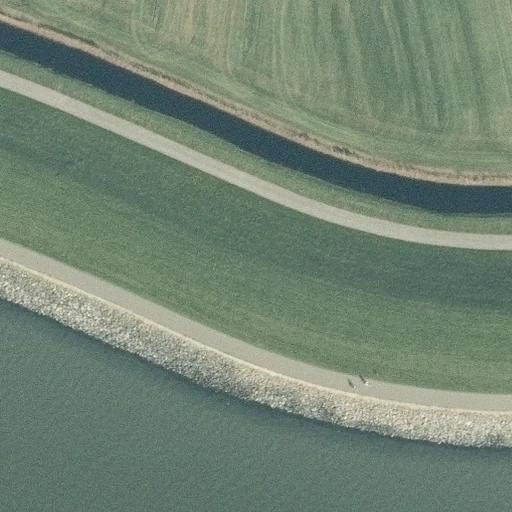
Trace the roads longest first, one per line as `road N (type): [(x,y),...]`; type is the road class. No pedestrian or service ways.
road 1 (unclassified): [(511,253),(422,246),(326,222),(0,86)]
road 2 (unclassified): [(0,266),(272,382),(385,410),(511,421)]
